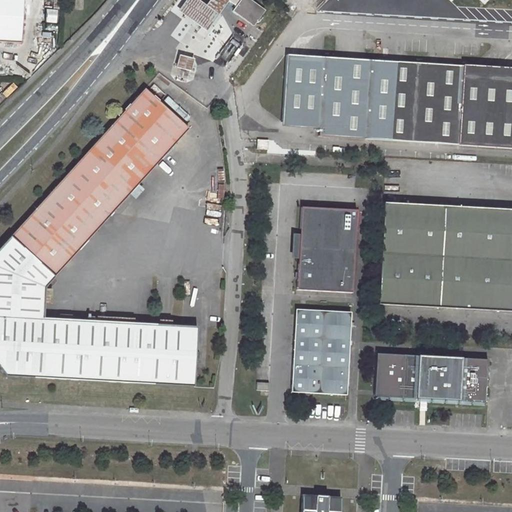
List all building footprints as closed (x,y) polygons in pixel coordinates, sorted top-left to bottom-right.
[(229,0),(228,0),(209,0),(206,5),(197,0),(186,0),(178,11),(206,31),(229,0)] [(249,0),(228,0),(229,0),(236,6),(232,11),(253,26),(264,11),(249,0)] [(179,55),(176,68),(191,71),(194,59),(179,55)] [(325,59),(286,55),(282,125),(319,133),(325,59)] [(325,59),(319,133),(365,138),(369,60),(325,59)] [(459,144),(462,66),(369,60),(365,138),(459,144)] [(461,92),(460,122),(460,140),(511,144),(511,67),(511,66),(502,75),(493,65),(483,74),(474,64),(462,73),(461,87),(461,92)] [(188,129),(143,89),(0,248),(0,369),(5,377),(193,387),(197,327),(43,318),(45,288),(188,129)] [(377,305),(511,311),(511,209),(382,203),(377,305)] [(291,291),(348,294),(352,211),(296,208),(291,291)] [(350,312),(295,309),(291,392),(345,395),(350,312)] [(487,359),(375,353),(373,396),(485,402),(487,359)] [(268,383),(256,383),(256,390),(268,391),(268,383)] [(0,497),(0,511),(29,511),(30,493),(3,492),(3,498),(0,497)] [(301,495),(300,511),(338,511),(340,498),(301,495)]
